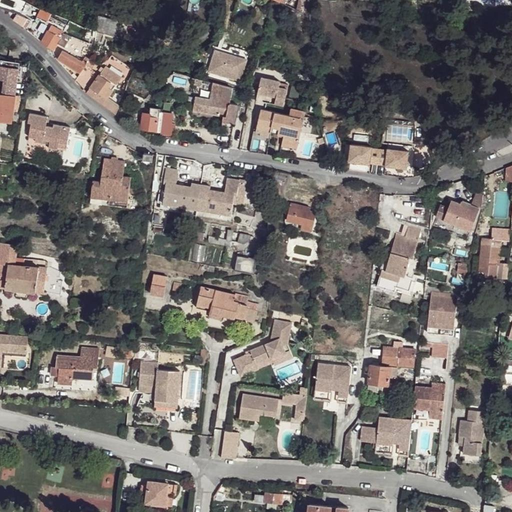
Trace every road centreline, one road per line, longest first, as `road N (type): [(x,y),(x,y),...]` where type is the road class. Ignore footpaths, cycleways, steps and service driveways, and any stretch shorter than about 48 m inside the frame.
road 1 (unclassified): [(511,160),(411,190),(162,148),(128,135),(0,16)]
road 2 (residential): [(476,511),(469,494),(411,481),(210,469)]
road 3 (residential): [(210,469),(0,419)]
road 4 (unknown): [(457,328),(441,488)]
